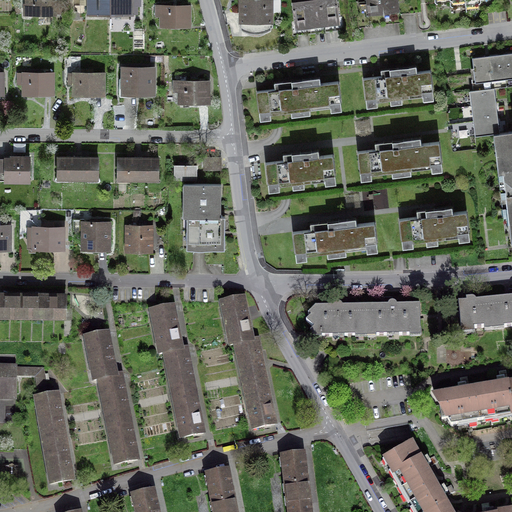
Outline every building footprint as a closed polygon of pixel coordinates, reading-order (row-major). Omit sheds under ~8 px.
[(60,0),(26,0),(27,20),(61,20),(60,0)] [(135,0),(89,0),(89,19),(136,18),(135,0)] [(268,0),(243,0),(239,0),(240,22),(269,22),(268,0)] [(368,0),(371,18),(402,14),(399,0),(368,0)] [(299,34),(342,29),(339,1),(295,6),(299,34)] [(192,10),(156,9),(156,19),(160,19),(160,30),(191,30),(192,10)] [(511,51),(472,56),(473,66),(471,66),(472,79),(471,79),(472,89),(495,86),(495,87),(511,85),(511,51)] [(382,75),(363,77),(365,98),(366,98),(367,106),(378,105),(377,100),(390,99),(390,103),(402,102),(402,97),(422,94),(423,99),(434,98),(431,68),(417,69),(416,63),(381,68),(382,75)] [(159,70),(123,69),(122,100),(158,100),(159,70)] [(274,88),(256,90),(260,121),(272,119),(271,114),(291,112),(292,117),(311,114),(310,109),(330,107),(331,112),(342,110),(338,79),(321,81),(320,75),(274,81),(274,88)] [(54,76),(18,77),(18,87),(24,87),(24,98),(54,98),(54,76)] [(104,77),(69,77),(69,88),(75,88),(75,99),(104,99),(104,77)] [(209,85),(174,85),(173,95),(179,96),(179,106),(209,107),(209,85)] [(472,89),(470,89),(470,91),(463,92),(464,106),(471,105),(475,136),(493,133),(493,132),(500,131),(499,123),(498,120),(495,87),(495,86),(472,89)] [(467,137),(467,129),(459,130),(459,137),(467,137)] [(511,129),(500,131),(493,132),(493,133),(501,202),(511,200),(511,129)] [(375,148),(356,150),(359,171),(360,171),(361,180),(372,179),(372,174),(392,172),(392,176),(411,174),(411,169),(431,166),(432,171),(443,170),(439,140),(421,142),(420,136),(375,141),(375,148)] [(284,159),(265,161),(268,191),(280,190),(279,185),(292,184),(293,188),(304,187),(304,182),(325,180),(325,184),(336,183),(333,153),(319,154),(318,148),(283,153),(284,159)] [(33,160),(8,160),(8,186),(33,186),(33,160)] [(100,161),(60,160),(60,183),(100,184),(100,161)] [(160,160),(119,160),(118,185),(160,186),(160,160)] [(204,161),(204,174),(221,174),(221,161),(204,161)] [(197,170),(174,170),(174,186),(196,186),(197,170)] [(220,188),(185,188),(185,220),(221,220),(220,188)] [(511,200),(501,202),(506,244),(508,244),(509,251),(511,250),(511,200)] [(418,216),(399,218),(401,239),(402,239),(403,247),(403,249),(414,248),(413,242),(426,240),(426,244),(427,244),(428,247),(438,245),(437,243),(438,243),(438,238),(458,236),(459,240),(460,242),(470,241),(466,210),(453,211),(452,205),(417,209),(418,216)] [(311,229),(292,231),(294,252),(295,252),(296,260),(307,259),(307,255),(327,252),(327,256),(346,254),(346,250),(366,247),(367,254),(378,252),(374,221),(356,223),(356,216),(310,222),(311,229)] [(187,254),(227,254),(227,220),(187,220),(187,254)] [(109,225),(81,224),(80,252),(108,253),(109,225)] [(10,229),(0,229),(0,252),(10,253),(10,229)] [(152,230),(124,230),(124,254),(152,254),(152,230)] [(65,232),(28,231),(27,257),(64,257),(65,232)] [(0,320),(66,320),(66,294),(0,293),(0,320)] [(219,305),(250,435),(275,429),(243,299),(219,305)] [(470,307),(461,308),(463,329),(511,324),(511,302),(478,306),(477,302),(469,303),(470,307)] [(424,308),(311,310),(311,344),(424,342),(424,308)] [(203,436),(174,310),(149,315),(178,442),(203,436)] [(139,461),(107,336),(82,342),(114,467),(139,461)] [(0,402),(14,403),(14,368),(0,368),(0,402)] [(511,386),(429,397),(452,432),(511,422),(511,386)] [(76,481),(59,394),(32,399),(49,486),(76,481)] [(451,511),(415,448),(381,465),(411,511),(451,511)] [(312,511),(303,456),(278,460),(286,511),(312,511)] [(237,511),(228,474),(201,481),(208,511),(237,511)] [(161,511),(156,489),(127,496),(131,511),(161,511)]
